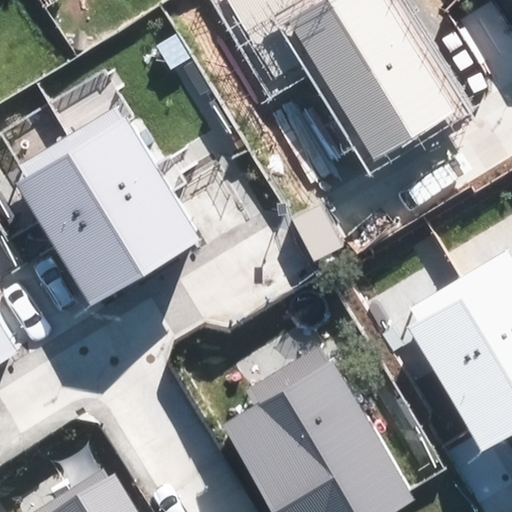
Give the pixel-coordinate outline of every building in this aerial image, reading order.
[(254,0),(241,8),(236,0),(216,12),(208,0),(177,0),(173,3),(189,29),(186,31),(232,106),(282,75),(300,105),(430,26),(414,0),(254,0)] [(142,63),(91,93),(170,225),(221,195),(142,63)] [(36,127),(114,258),(170,225),(91,93),(36,127)] [(422,98),(357,133),(380,176),(445,141),(422,98)] [(511,245),(465,172),(364,236),(468,399),(511,371),(511,245)] [(0,321),(61,287),(0,189),(0,321)] [(287,297),(178,363),(269,511),(348,511),(400,481),(287,297)] [(174,511),(108,402),(10,461),(40,511),(174,511)]
